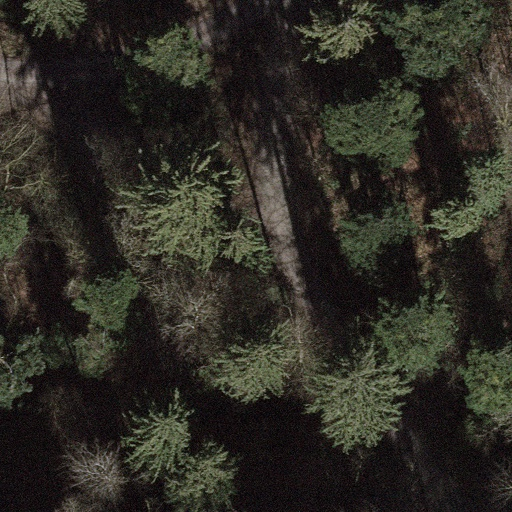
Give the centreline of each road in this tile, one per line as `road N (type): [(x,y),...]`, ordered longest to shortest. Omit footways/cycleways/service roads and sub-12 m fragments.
road 1 (track): [(278,0),(261,130),(263,182),(289,251),(342,339),(466,511)]
road 2 (track): [(0,87),(205,184),(289,251)]
road 3 (track): [(0,75),(81,77),(178,54),(262,0)]
